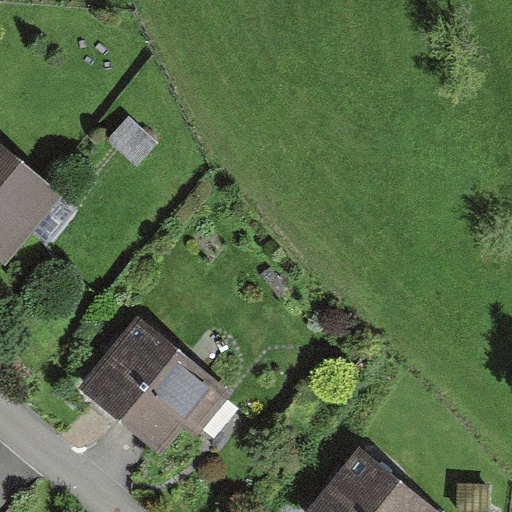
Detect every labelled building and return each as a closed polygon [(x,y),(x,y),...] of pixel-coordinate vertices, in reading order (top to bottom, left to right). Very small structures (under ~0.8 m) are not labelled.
[(122,143),(101,167),(131,193),(152,170),(122,143)] [(0,289),(55,223),(0,176),(0,289)] [(186,466),(225,422),(134,341),(70,413),(149,483),(174,455),(186,466)] [(297,476),(329,436),(298,411),(266,451),(297,476)] [(398,511),(350,473),(319,511),(398,511)]
